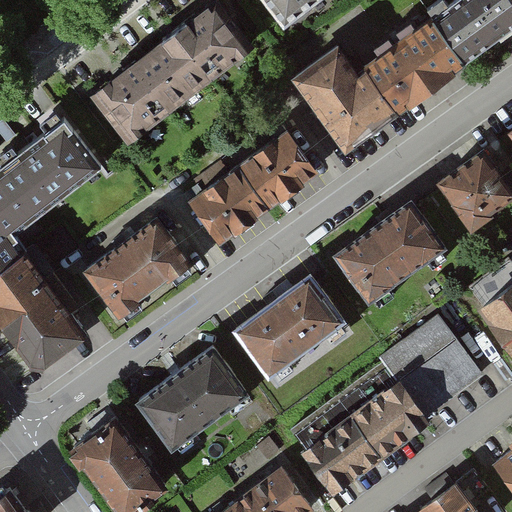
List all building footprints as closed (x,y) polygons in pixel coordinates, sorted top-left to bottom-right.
[(220,0),(211,0),(92,86),(129,137),(254,46),(220,0)] [(262,0),(279,23),(310,0),(262,0)] [(511,0),(449,0),(443,4),(472,46),(511,18),(511,0)] [(374,53),(402,94),(472,46),(443,4),(374,53)] [(304,67),(348,131),(402,94),(374,53),(358,64),(342,41),(304,67)] [(0,245),(19,232),(110,163),(70,110),(0,163),(0,245)] [(511,128),(500,137),(511,153),(511,128)] [(280,132),(232,166),(266,215),(315,181),(280,132)] [(433,188),(469,239),(511,208),(511,206),(477,157),(433,188)] [(215,251),(266,215),(232,166),(180,202),(215,251)] [(339,255),(373,303),(445,252),(412,204),(339,255)] [(76,277),(113,328),(188,275),(152,224),(76,277)] [(19,232),(0,245),(0,310),(40,365),(91,328),(19,232)] [(238,326),(271,374),(347,321),(313,273),(238,326)] [(511,288),(474,315),(511,368),(511,288)] [(413,386),(444,431),(502,390),(461,333),(404,373),(413,386)] [(137,402),(170,449),(244,397),(211,350),(137,402)] [(413,386),(318,452),(350,497),(444,431),(413,386)] [(64,453),(105,511),(139,511),(160,498),(107,423),(64,453)] [(511,452),(491,467),(511,497),(511,452)] [(265,498),(274,511),(336,511),(307,469),(265,498)] [(0,481),(0,511),(31,511),(6,477),(0,481)] [(420,511),(468,511),(453,489),(420,511)] [(243,511),(274,511),(265,498),(243,511)]
